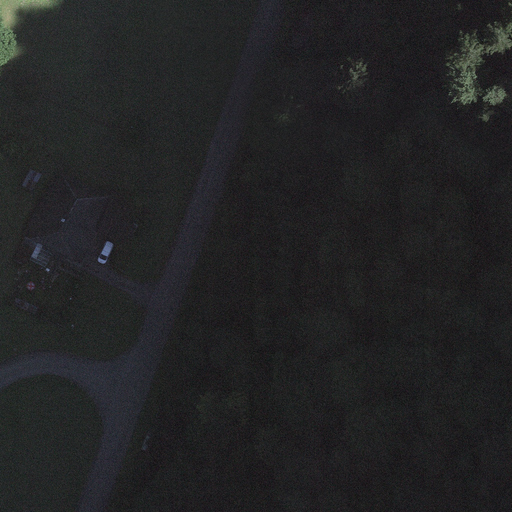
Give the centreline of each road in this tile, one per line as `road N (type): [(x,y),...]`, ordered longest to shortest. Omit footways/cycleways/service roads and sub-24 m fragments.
road 1 (unclassified): [(92,511),(276,0)]
road 2 (track): [(0,378),(33,365),(66,366),(134,387)]
